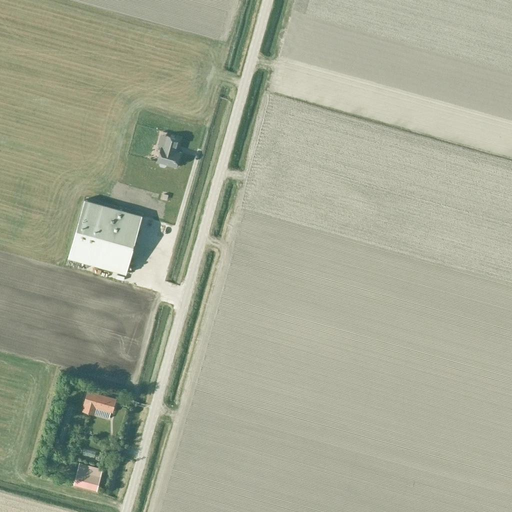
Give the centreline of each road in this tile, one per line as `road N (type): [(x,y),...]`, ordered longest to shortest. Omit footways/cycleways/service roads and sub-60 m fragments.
road 1 (tertiary): [(126,511),(265,0)]
road 2 (track): [(0,473),(127,511)]
